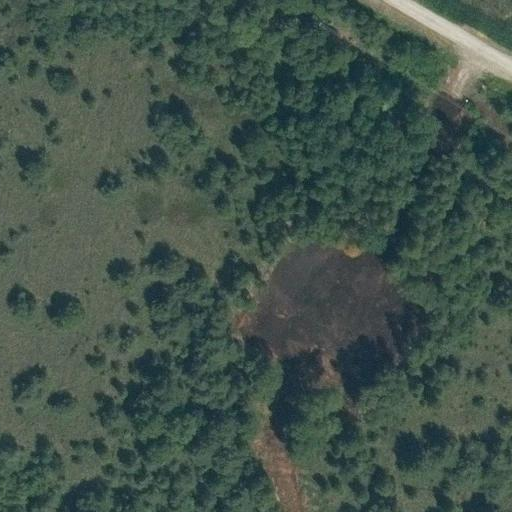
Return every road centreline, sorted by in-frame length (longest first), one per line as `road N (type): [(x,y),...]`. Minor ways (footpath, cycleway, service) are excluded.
road 1 (track): [(484,48),(310,360),(280,448),(292,511)]
road 2 (track): [(400,0),(511,64)]
